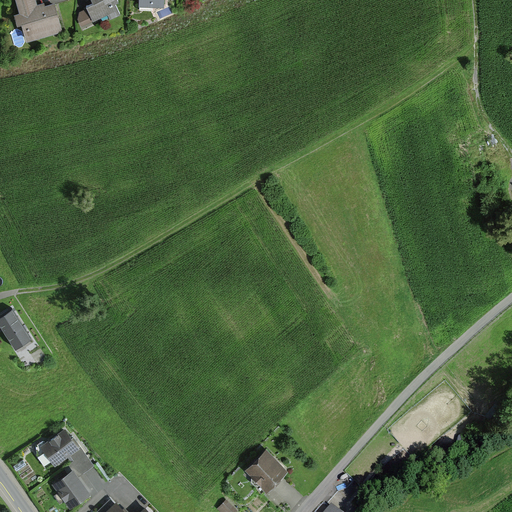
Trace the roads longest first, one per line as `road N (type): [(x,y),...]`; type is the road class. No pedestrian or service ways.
road 1 (track): [(4,293),(101,272),(391,104),(474,38)]
road 2 (unclassified): [(511,299),(440,360),(302,511)]
road 3 (track): [(472,0),(477,96),(511,146)]
